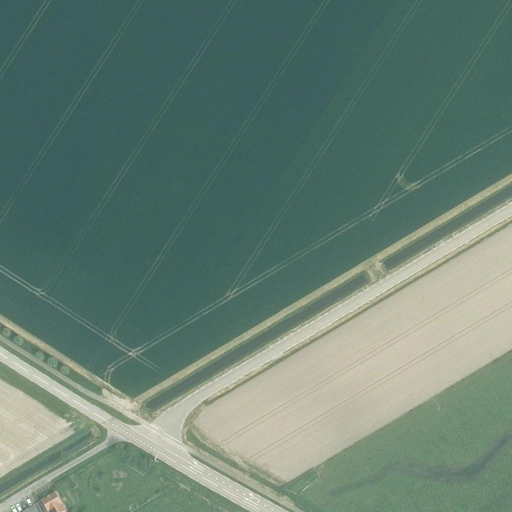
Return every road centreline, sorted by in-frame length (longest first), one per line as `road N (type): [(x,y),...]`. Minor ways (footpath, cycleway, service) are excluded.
road 1 (tertiary): [(153,449),(183,405),(511,212)]
road 2 (tertiary): [(121,431),(0,353)]
road 3 (unclassified): [(0,506),(121,431)]
road 4 (tertiary): [(263,511),(153,449)]
